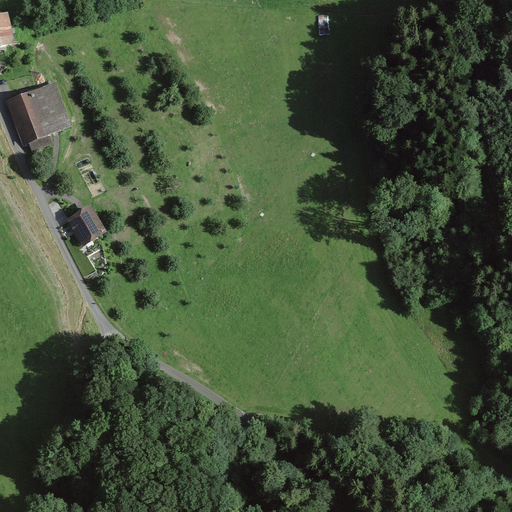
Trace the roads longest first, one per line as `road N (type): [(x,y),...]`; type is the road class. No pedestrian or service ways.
road 1 (unclassified): [(0,105),(107,325),(251,414),(370,511)]
road 2 (track): [(203,511),(150,452),(90,300)]
road 3 (track): [(466,0),(487,152),(511,218)]
